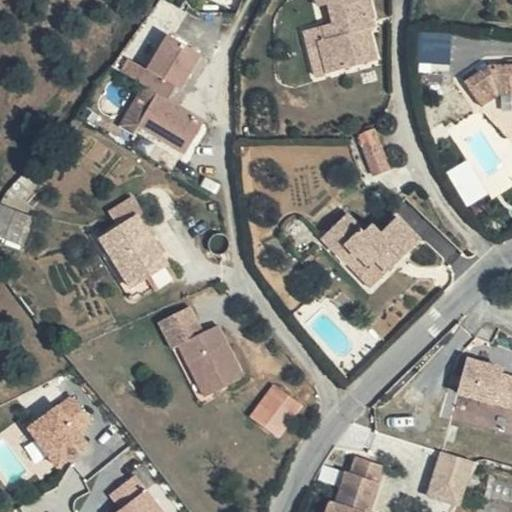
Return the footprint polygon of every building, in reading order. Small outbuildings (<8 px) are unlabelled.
[(318,42),(328,75),(377,58),(366,28),(363,17),(372,13),(367,0),(314,0),(316,4),(325,1),(332,21),(325,23),(329,37),(318,42)] [(363,17),(366,28),(376,24),(372,13),(363,17)] [(315,79),(328,75),(318,42),(329,37),(325,23),(300,31),(315,79)] [(184,154),(201,121),(165,98),(173,85),(179,87),(202,54),(169,33),(149,68),(141,81),(144,84),(157,92),(138,124),(184,154)] [(129,57),(122,70),(141,81),(149,68),(129,57)] [(511,64),(498,64),(469,76),(480,102),(501,93),(511,94),(511,64)] [(157,92),(144,84),(122,123),(134,131),(138,124),(157,92)] [(369,126),(357,131),(375,170),(387,165),(369,126)] [(454,168),(473,205),(491,195),(472,159),(454,168)] [(109,210),(118,228),(139,218),(146,214),(136,196),(109,210)] [(0,201),(0,236),(28,245),(38,213),(0,201)] [(385,260),(388,265),(415,238),(393,213),(374,231),(365,222),(357,229),(342,212),(315,238),(330,253),(339,244),(364,269),(371,261),(377,268),(385,260)] [(139,218),(118,228),(101,236),(128,290),(167,270),(139,218)] [(365,288),(388,265),(385,260),(377,268),(371,261),(364,269),(339,244),(330,253),(365,288)] [(200,401),(241,383),(243,383),(219,326),(200,334),(189,308),(159,321),(171,348),(176,346),(200,401)] [(463,355),(452,389),(511,408),(511,405),(511,376),(497,372),(498,367),(463,355)] [(260,425),(282,404),(272,393),(249,414),(260,425)] [(66,398),(23,431),(52,469),(81,447),(72,435),(86,425),(66,398)] [(260,425),(271,436),(292,415),(282,404),(260,425)] [(466,461),(438,451),(424,494),(452,503),(466,461)] [(364,511),(381,466),(354,457),(348,473),(343,471),(332,504),(327,502),(323,511),(364,511)] [(160,511),(135,476),(110,494),(121,509),(116,511),(160,511)]
